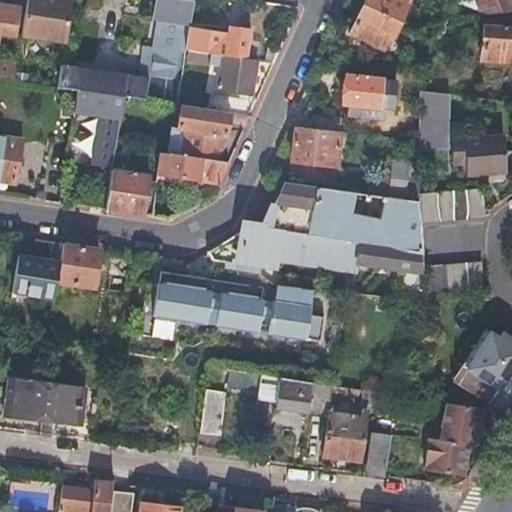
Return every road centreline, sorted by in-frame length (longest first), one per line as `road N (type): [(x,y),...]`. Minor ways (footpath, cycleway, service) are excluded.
road 1 (residential): [(0,444),(478,511)]
road 2 (residential): [(319,0),(238,193),(211,222),(174,235),(0,209)]
